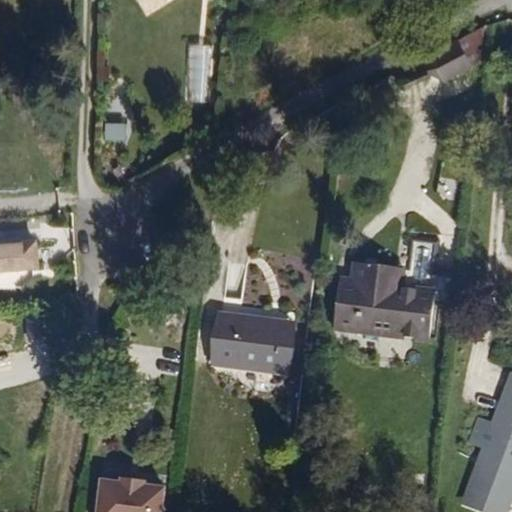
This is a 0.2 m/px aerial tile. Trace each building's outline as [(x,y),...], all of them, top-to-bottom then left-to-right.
[(445,94),(479,73),(481,40),(429,68),(427,91),(445,94)] [(127,120),(104,121),(104,138),(127,138),(127,120)] [(428,338),(432,301),(446,302),(449,274),(434,273),(437,240),(407,236),(404,267),(402,290),(393,289),(388,335),(428,338)] [(0,274),(26,274),(25,248),(0,248),(0,274)] [(388,335),(393,289),(389,288),(391,266),(356,262),(354,283),(340,282),(335,329),(388,335)] [(402,290),(404,267),(395,266),(393,289),(402,290)] [(282,367),(285,324),(262,323),(263,314),(211,310),(208,361),(282,367)] [(491,511),(504,511),(511,494),(511,390),(496,429),(479,422),(469,445),(486,452),(465,502),(491,511)] [(155,511),(158,482),(139,480),(139,475),(136,475),(119,474),(115,473),(115,477),(95,475),(90,511),(155,511)]
